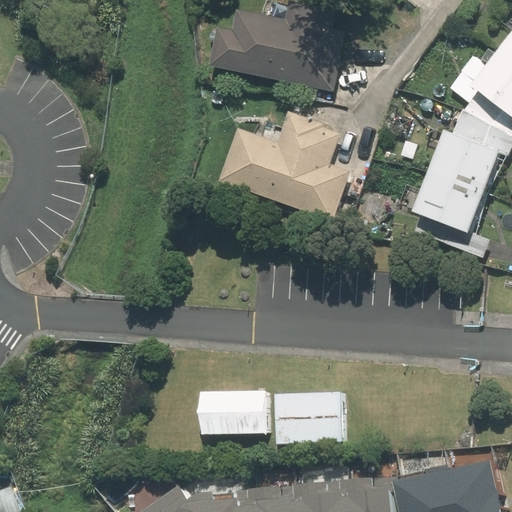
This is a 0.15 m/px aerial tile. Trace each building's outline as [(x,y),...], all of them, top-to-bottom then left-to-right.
[(335,13),(295,6),(291,26),(246,18),(242,37),(221,33),(215,70),(321,89),(335,13)] [(511,44),(477,88),(511,115),(511,44)] [(511,158),(511,136),(470,114),(439,102),(423,145),(444,152),(419,220),(476,241),(498,183),(511,158)] [(347,135),(292,115),(280,147),(242,133),(224,184),(335,224),(353,173),(336,167),(347,135)] [(272,435),(270,391),(205,393),(206,437),(272,435)] [(350,444),(347,391),(281,395),(284,448),(350,444)] [(457,511),(511,511),(500,458),(449,470),(457,511)] [(404,511),(457,511),(449,470),(398,481),(404,511)] [(399,511),(397,481),(350,485),(352,511),(399,511)] [(352,511),(350,485),(304,489),(306,511),(352,511)] [(200,511),(197,507),(184,487),(144,511),(200,511)] [(306,511),(304,489),(257,494),(259,511),(306,511)] [(197,503),(197,507),(200,511),(259,511),(257,494),(238,495),(239,499),(197,503)]
